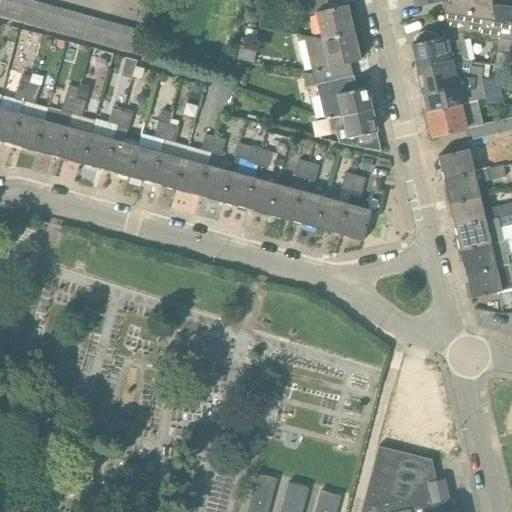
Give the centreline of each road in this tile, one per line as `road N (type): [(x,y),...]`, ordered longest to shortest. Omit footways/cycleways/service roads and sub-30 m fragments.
road 1 (residential): [(335,278),(27,189),(0,192)]
road 2 (residential): [(432,258),(373,0)]
road 3 (residential): [(493,511),(460,354)]
road 4 (residential): [(460,354),(414,343),(335,278)]
